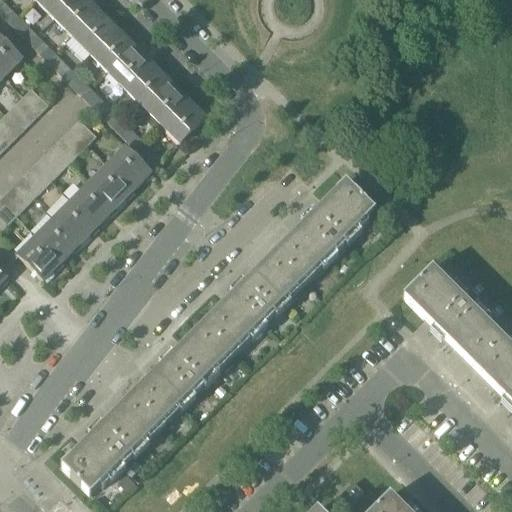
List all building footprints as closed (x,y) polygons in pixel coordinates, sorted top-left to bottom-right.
[(39,0),(35,5),(53,22),(63,12),(74,0),(39,0)] [(53,22),(71,40),(81,30),(96,15),(81,0),(74,0),(63,12),(53,22)] [(0,20),(10,30),(18,23),(0,4),(0,20)] [(71,40),(88,58),(98,48),(114,32),(96,15),(81,30),(71,40)] [(10,30),(28,48),(36,40),(18,23),(10,30)] [(88,58),(106,76),(117,66),(132,50),(114,32),(98,48),(88,58)] [(28,48),(46,66),(53,58),(36,40),(28,48)] [(0,80),(2,82),(19,64),(20,65),(21,64),(5,48),(0,43),(0,80)] [(106,76),(124,94),(134,84),(150,68),(132,50),(117,66),(106,76)] [(46,66),(63,84),(71,76),(53,58),(46,66)] [(124,94),(142,112),(152,102),(168,86),(150,68),(134,84),(124,94)] [(63,84),(81,102),(89,94),(71,76),(63,84)] [(142,112),(160,130),(170,120),(185,104),(168,86),(152,102),(142,112)] [(21,101),(38,118),(47,110),(30,93),(21,101)] [(81,102),(99,120),(106,113),(89,94),(81,102)] [(38,118),(21,101),(13,110),(30,127),(38,118)] [(170,120),(160,130),(178,147),(177,148),(178,148),(189,138),(204,122),(185,104),(170,120)] [(30,127),(13,110),(5,118),(22,135),(30,127)] [(99,120),(117,138),(125,130),(106,113),(99,120)] [(0,122),(0,129),(14,143),(22,135),(5,118),(0,122)] [(70,132),(87,149),(95,141),(78,124),(70,132)] [(0,129),(0,145),(5,151),(14,143),(0,129)] [(117,138),(135,156),(143,148),(125,130),(117,138)] [(70,132),(61,140),(78,157),(87,149),(70,132)] [(53,148),(70,165),(78,157),(61,140),(53,148)] [(45,157),(62,174),(70,165),(53,148),(45,157)] [(143,148),(135,156),(153,173),(161,166),(143,148)] [(115,180),(131,195),(149,178),(150,177),(134,162),(123,151),(122,152),(123,152),(105,170),(115,180)] [(45,157),(37,165),(54,182),(62,174),(45,157)] [(28,173),(45,190),(54,182),(37,165),(28,173)] [(98,198),(113,213),(131,195),(115,180),(105,170),(87,188),(98,198)] [(20,181),(37,199),(45,190),(28,173),(20,181)] [(12,190),(29,207),(37,199),(20,181),(12,190)] [(334,196),(274,257),(303,286),(367,222),(374,215),(344,186),(334,196)] [(80,216),(95,231),(113,213),(98,198),(87,188),(70,206),(80,216)] [(12,190),(3,198),(21,215),(29,207),(12,190)] [(3,198),(0,201),(0,211),(12,224),(21,215),(3,198)] [(61,234),(77,250),(95,231),(80,216),(70,206),(51,224),(61,234)] [(0,211),(0,227),(4,232),(12,224),(0,211)] [(44,251),(60,267),(77,250),(61,234),(51,224),(34,241),(44,251)] [(16,259),(17,260),(26,269),(42,285),(43,284),(42,284),(60,267),(44,251),(34,241),(16,259)] [(0,243),(0,260),(8,269),(17,260),(16,259),(0,243)] [(251,279),(203,327),(232,357),(303,286),(274,257),(251,279)] [(454,353),(473,372),(502,343),(431,272),(401,301),(402,302),(403,302),(423,322),(454,353)] [(475,298),(482,292),(478,288),(471,294),(475,298)] [(203,327),(131,399),(161,428),(232,357),(203,327)] [(511,352),(502,343),(473,372),(511,411),(511,352)] [(219,390),(215,395),(220,400),(225,395),(219,390)] [(161,428),(131,399),(70,461),(69,460),(59,471),(89,500),(161,428)] [(142,449),(148,455),(153,451),(146,444),(142,449)] [(133,488),(125,480),(118,487),(126,495),(133,488)] [(352,487),(335,503),(343,511),(345,511),(362,496),(352,487)] [(374,511),(401,511),(389,500),(388,498),(374,511)]
